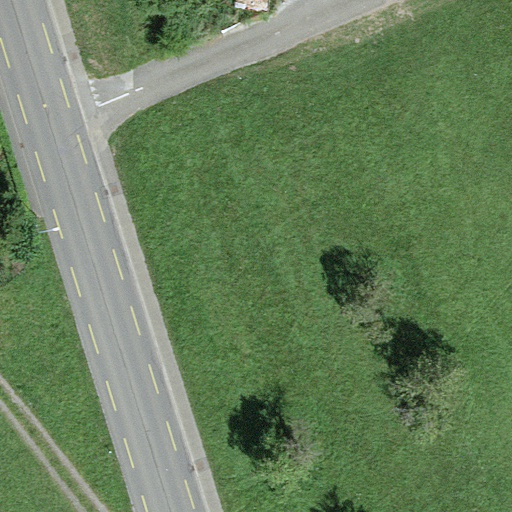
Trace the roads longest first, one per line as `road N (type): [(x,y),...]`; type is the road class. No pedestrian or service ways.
road 1 (secondary): [(169,511),(48,118)]
road 2 (residential): [(350,0),(48,118)]
road 3 (track): [(102,511),(0,386)]
road 4 (secondary): [(48,118),(12,0)]
